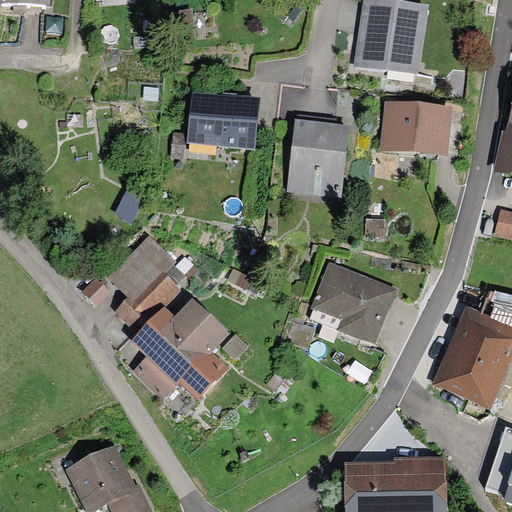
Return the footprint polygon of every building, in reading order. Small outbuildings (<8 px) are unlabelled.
[(429,5),(389,0),(363,0),(354,67),(418,74),(429,5)] [(159,88),(144,87),(144,100),(159,101),(159,88)] [(260,97),(193,92),(188,143),(255,149),(260,97)] [(453,107),(385,101),(381,151),(448,156),(453,107)] [(511,105),(506,132),(503,131),(494,172),(511,176),(511,105)] [(350,126),(295,119),(287,191),(342,197),(350,126)] [(184,160),(187,133),(173,132),(171,158),(184,160)] [(143,199),(127,191),(116,215),(132,222),(143,199)] [(511,211),(501,209),(494,237),(511,240),(511,211)] [(177,285),(186,276),(174,265),(177,261),(149,236),(107,277),(128,297),(115,312),(138,334),(164,306),(165,307),(181,291),(177,285)] [(398,289),(330,263),(311,308),(314,309),(310,319),(376,344),(398,289)] [(251,278),(234,269),(227,281),(244,290),(251,278)] [(110,292),(96,278),(82,292),(97,306),(110,292)] [(230,334),(193,299),(175,316),(165,307),(164,306),(138,334),(132,340),(147,356),(134,371),(162,400),(180,382),(199,400),(229,368),(212,352),(230,334)] [(490,316),(466,306),(432,385),(490,410),(511,359),(511,327),(490,318),(490,316)] [(309,349),(316,329),(295,321),(288,342),(309,349)] [(236,335),(223,348),(235,360),(248,347),(236,335)] [(284,381),(275,374),(266,384),(275,391),(277,388),(284,381)] [(288,375),(284,381),(277,388),(284,394),(295,380),(288,375)] [(511,428),(506,427),(485,488),(506,496),(504,502),(511,504),(511,428)] [(115,445),(65,470),(86,511),(92,511),(107,505),(110,511),(153,511),(139,484),(135,486),(115,445)] [(394,461),(345,462),(345,511),(446,511),(446,457),(394,457),(394,461)]
